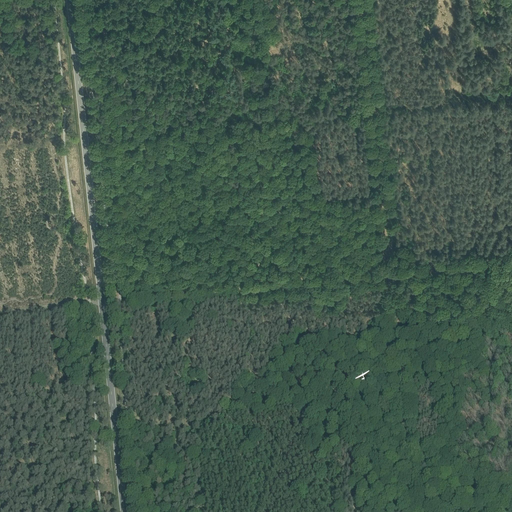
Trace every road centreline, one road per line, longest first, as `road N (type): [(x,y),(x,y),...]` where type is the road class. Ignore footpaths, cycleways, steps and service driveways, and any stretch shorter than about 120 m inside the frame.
road 1 (track): [(373,108),(391,272),(0,311)]
road 2 (primary): [(124,511),(69,0)]
road 3 (track): [(415,511),(391,272),(511,259)]
road 4 (track): [(511,93),(373,108)]
